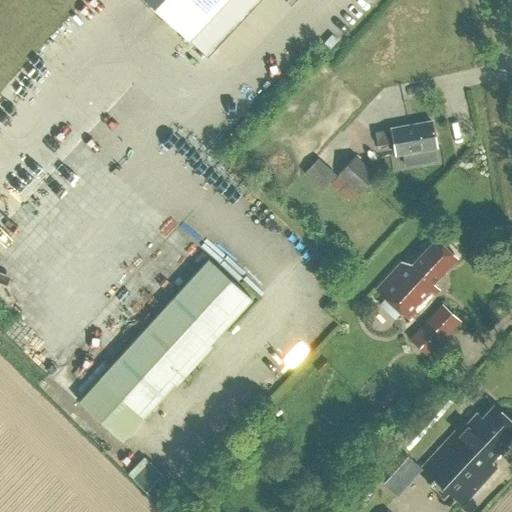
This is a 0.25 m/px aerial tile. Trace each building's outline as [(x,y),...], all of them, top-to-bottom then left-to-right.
[(146,0),(190,40),(227,0),(146,0)] [(393,142),(395,154),(436,147),(431,121),(390,128),(374,131),(376,145),(393,142)] [(336,173),(358,193),(375,174),(355,154),(336,173)] [(411,264),(401,261),(376,288),(410,319),(438,289),(432,283),(456,257),(435,237),(411,264)] [(79,403),(123,445),(254,303),(209,262),(79,403)] [(459,318),(442,303),(417,328),(435,345),(459,318)] [(322,341),(337,326),(325,314),(310,329),(322,341)] [(378,402),(387,410),(399,395),(391,387),(378,402)] [(421,466),(463,504),(497,468),(491,462),(506,445),(503,443),(511,433),(511,421),(493,404),(481,417),(476,412),(465,424),(462,421),(421,466)] [(132,478),(158,503),(175,485),(150,460),(132,478)] [(380,511),(412,511),(394,496),(380,511)]
